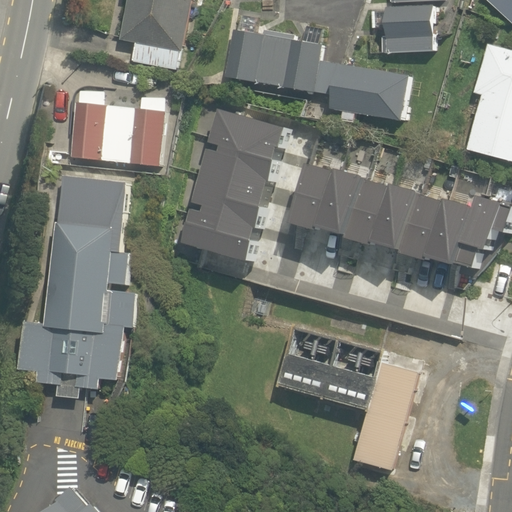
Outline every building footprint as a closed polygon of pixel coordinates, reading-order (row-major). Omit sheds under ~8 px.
[(129,0),(123,41),(131,43),(128,65),(180,73),(190,0),(129,0)] [(393,0),(393,4),(376,4),(376,33),(384,34),(384,53),(436,53),(436,4),(449,4),(448,0),(393,0)] [(511,0),(479,0),(511,27),(511,0)] [(321,29),(236,19),(228,84),(328,96),(327,111),(402,120),(408,75),(316,64),(321,29)] [(511,51),(486,44),(473,89),(483,92),(465,155),(511,168),(511,51)] [(79,93),(73,158),(169,167),(176,102),(79,93)] [(281,195),(351,216),(348,227),(373,235),(376,223),(395,229),(414,165),(356,148),(352,160),(313,148),(305,176),(288,171),(281,195)] [(60,225),(50,326),(30,324),(25,371),(43,372),(42,384),(63,386),(62,398),(84,400),(85,389),(105,391),(106,381),(124,383),(130,329),(139,330),(142,294),(114,292),(115,285),(132,287),(135,254),(116,252),(122,198),(127,198),(129,184),(123,184),(123,181),(69,175),(67,192),(59,192),(58,203),(66,204),(64,225),(60,225)] [(398,472),(425,374),(388,363),(391,353),(301,328),(284,387),(375,412),(361,461),(398,472)] [(59,501),(60,503),(49,511),(102,511),(95,504),(92,507),(74,487),(59,501)]
